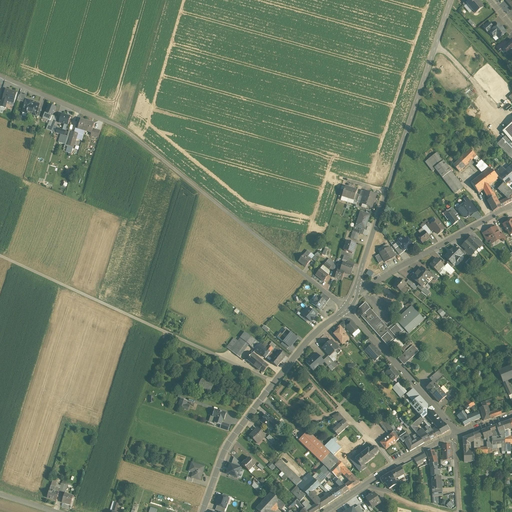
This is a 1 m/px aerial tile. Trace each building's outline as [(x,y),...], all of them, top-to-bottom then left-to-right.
[(482,7),(476,0),(471,0),(467,4),(475,13),(482,7)] [(489,23),(483,28),(487,33),(493,28),(489,23)] [(499,25),(489,33),(494,38),(496,36),(499,39),(506,33),(499,25)] [(506,45),(503,48),(504,49),(506,52),(508,52),(509,53),(511,54),(511,52),(511,40),(506,45)] [(503,42),(497,48),(500,52),(504,49),(503,48),(506,45),(503,42)] [(2,102),(0,107),(5,109),(7,102),(14,104),(17,93),(5,90),(2,102)] [(19,101),(25,103),(27,95),(21,93),(19,101)] [(30,102),(26,101),(22,116),(26,117),(27,112),(35,115),(37,108),(38,106),(29,103),(30,102)] [(56,108),(49,105),(45,113),(49,115),(52,116),(53,116),(56,108)] [(52,116),(49,115),(47,120),(50,121),(47,130),(53,132),(57,118),(53,116),(52,116)] [(70,117),(61,115),(59,123),(64,125),(68,126),(70,117)] [(87,122),(80,120),(78,129),(81,130),(81,129),(85,130),(87,122)] [(94,124),(87,122),(85,130),(88,132),(88,133),(91,133),(92,130),(94,124)] [(511,123),(502,132),(506,136),(511,143),(511,123)] [(81,130),(78,129),(76,129),(74,133),(77,134),(76,139),(82,141),(85,130),(81,129),(81,130)] [(100,132),(92,130),(91,133),(91,136),(98,138),(100,132)] [(72,132),(67,146),(73,148),(76,139),(77,134),(74,133),(72,132)] [(61,135),(58,143),(65,145),(67,136),(65,136),(61,135)] [(511,144),(505,137),(497,144),(511,159),(511,144)] [(477,157),(470,150),(456,163),(462,169),(473,159),(474,160),(477,157)] [(463,188),(437,153),(425,162),(432,172),(436,169),(454,194),(463,188)] [(489,169),(481,161),(478,164),(477,165),(484,173),(489,169)] [(456,163),(453,166),(459,172),(462,169),(456,163)] [(511,181),(511,165),(506,171),(498,178),(504,184),(506,186),(507,186),(510,183),(511,181)] [(502,167),(494,174),(498,178),(506,171),(502,167)] [(494,174),(489,169),(484,173),(483,174),(490,184),(498,178),(494,174)] [(483,174),(471,184),(478,193),(483,190),(487,187),(490,184),(483,174)] [(511,192),(506,186),(504,184),(502,186),(501,186),(498,189),(509,199),(511,202),(511,201),(511,192)] [(351,189),(345,187),(344,190),(342,197),(348,199),(351,189)] [(492,194),(487,187),(483,190),(487,197),(492,194)] [(357,191),(351,189),(348,199),(354,201),(356,194),(357,191)] [(376,195),(364,191),(363,196),(365,197),(362,204),(372,208),(376,195)] [(499,204),(495,197),(493,193),(492,194),(487,197),(489,200),(487,201),(493,212),(501,207),(499,204)] [(474,207),(467,197),(463,200),(466,204),(467,204),(471,209),(474,207)] [(509,199),(499,204),(501,207),(504,206),(511,202),(509,199)] [(466,204),(458,210),(464,218),(466,218),(468,217),(468,215),(472,212),(472,211),(471,209),(467,204),(466,204)] [(457,214),(452,207),(447,211),(449,214),(450,213),(450,214),(452,213),(454,216),(457,214)] [(369,215),(361,213),(356,227),(360,228),(364,230),(365,230),(369,215)] [(452,213),(450,214),(450,213),(449,214),(445,217),(447,221),(449,220),(453,225),(457,222),(456,222),(458,221),(454,216),(452,213)] [(511,220),(511,221),(503,225),(506,231),(507,231),(509,235),(511,234),(511,220)] [(431,225),(431,226),(434,230),(437,234),(444,230),(437,221),(431,225)] [(431,225),(429,223),(425,225),(431,232),(434,230),(431,226),(431,225)] [(427,235),(431,232),(425,225),(421,228),(424,232),(427,235)] [(495,228),(486,233),(486,234),(490,240),(492,244),(501,239),(500,236),(495,228)] [(359,234),(353,232),(351,239),(356,240),(359,234)] [(424,232),(418,237),(419,240),(421,243),(421,242),(422,243),(429,238),(427,235),(424,232)] [(402,237),(397,240),(401,245),(399,246),(403,251),(403,250),(406,249),(407,251),(413,246),(412,245),(408,240),(407,239),(404,241),(402,237)] [(475,241),(471,237),(467,242),(476,251),(481,246),(475,241)] [(355,244),(347,241),(344,251),(352,254),(355,244)] [(476,251),(467,242),(462,246),(466,250),(471,255),(476,251)] [(399,246),(395,250),(399,256),(404,252),(403,250),(403,251),(399,246)] [(458,251),(454,247),(449,252),(458,260),(460,257),(462,255),(458,251)] [(389,248),(380,254),(384,261),(385,263),(395,257),(389,248)] [(449,252),(444,257),(448,261),(452,264),(454,262),(455,263),(458,260),(449,252)] [(380,254),(375,257),(379,264),(384,261),(380,254)] [(307,258),(304,255),(298,262),(305,267),(311,261),(307,258)] [(334,263),(329,259),(326,263),(331,267),(334,263)] [(441,263),(437,259),(433,263),(434,263),(430,267),(437,273),(438,273),(439,274),(442,272),(440,270),(443,266),(440,263),(441,263)] [(347,265),(344,264),(343,267),(341,272),(344,273),(350,275),(353,267),(347,265)] [(329,270),(323,265),(320,269),(328,276),(330,271),(329,270)] [(428,274),(421,268),(416,273),(428,284),(433,278),(428,274)] [(328,276),(320,269),(315,275),(323,282),(328,276)] [(341,272),(337,271),(334,278),(342,281),(344,273),(341,272)] [(438,278),(431,272),(428,274),(433,278),(436,281),(438,278)] [(428,284),(416,273),(411,279),(419,285),(423,289),(424,289),(428,284)] [(406,284),(400,279),(394,286),(403,294),(407,290),(403,287),(406,284)] [(330,299),(323,293),(320,296),(323,298),(321,300),(326,303),(326,304),(330,299)] [(318,297),(314,302),(313,301),(311,304),(314,306),(314,305),(320,310),(326,303),(321,300),(318,297)] [(396,321),(388,329),(370,309),(365,303),(358,309),(362,314),(360,316),(381,339),(387,346),(402,332),(404,330),(396,321)] [(411,307),(396,321),(404,330),(402,332),(405,336),(408,334),(424,320),(411,307)] [(316,315),(308,309),(302,315),(302,316),(308,320),(310,322),(312,321),(314,320),(313,319),(316,315)] [(302,315),(301,314),(299,317),(306,323),(308,320),(302,316),(302,315)] [(347,326),(346,327),(346,328),(352,335),(358,330),(351,322),(347,326)] [(340,326),(336,329),(338,331),(340,330),(343,334),(346,332),(343,330),(340,326)] [(338,331),(334,335),(342,344),(348,339),(343,334),(340,330),(338,331)] [(255,341),(245,332),(240,338),(248,345),(250,347),(255,341)] [(280,333),(277,337),(283,342),(284,343),(286,341),(291,345),(293,342),(294,342),(297,339),(288,332),(287,333),(284,332),(282,335),(280,333)] [(234,338),(226,348),(230,351),(238,341),(234,338)] [(238,341),(230,351),(238,357),(248,345),(240,338),(238,341)] [(283,342),(281,345),(287,349),(291,345),(286,341),(284,343),(283,342)] [(331,341),(322,349),(330,357),(335,352),(334,351),(337,348),(331,341)] [(260,344),(255,351),(261,356),(262,355),(261,355),(266,349),(260,344)] [(372,345),(366,351),(375,361),(381,356),(372,345)] [(413,346),(398,359),(404,365),(411,358),(411,359),(418,352),(413,346)] [(270,353),(266,349),(261,355),(262,355),(266,359),(269,354),(270,353)] [(261,356),(255,351),(253,354),(262,361),(266,359),(262,355),(261,356)] [(279,351),(275,357),(281,362),(285,356),(279,351)] [(262,361),(253,354),(247,361),(254,366),(257,362),(260,364),(262,361)] [(323,361),(316,354),(306,363),(312,371),(323,361)] [(273,358),(271,362),(277,367),(281,362),(275,357),(273,358)] [(333,362),(328,357),(325,359),(334,369),(338,366),(334,361),(333,362)] [(334,369),(325,359),(323,361),(332,371),(334,369)] [(260,364),(257,368),(258,369),(263,373),(268,366),(262,361),(260,364)] [(511,370),(510,366),(498,372),(500,377),(503,383),(506,381),(511,378),(511,370)] [(399,376),(392,368),(388,371),(386,373),(393,381),(399,376)] [(439,370),(429,379),(433,382),(434,383),(443,375),(439,370)] [(213,385),(201,380),(198,388),(210,394),(213,385)] [(511,401),(511,395),(506,381),(503,383),(505,388),(507,394),(511,402),(511,401)] [(433,382),(426,388),(432,395),(432,396),(439,389),(434,383),(433,382)] [(402,387),(398,383),(393,387),(398,392),(402,387)] [(505,388),(499,390),(501,396),(507,394),(505,388)] [(413,389),(403,398),(405,400),(415,392),(413,389)] [(439,389),(432,396),(433,396),(437,401),(439,403),(446,397),(445,396),(439,389)] [(415,392),(405,400),(410,405),(419,397),(415,392)] [(449,392),(445,396),(446,397),(450,402),(455,398),(449,392)] [(432,410),(419,397),(410,405),(421,418),(422,419),(428,413),(432,411),(432,410)] [(186,401),(181,399),(178,407),(187,410),(189,406),(185,405),(186,401)] [(471,399),(456,410),(459,414),(462,412),(463,412),(470,408),(471,407),(474,405),(471,399)] [(494,399),(480,404),(482,408),(486,406),(496,404),(494,399)] [(482,408),(479,408),(483,421),(490,419),(489,415),(486,406),(482,408)] [(226,414),(214,410),(212,417),(216,418),(214,424),(220,426),(221,426),(222,423),(223,420),(224,420),(226,414)] [(443,423),(432,411),(428,413),(440,426),(443,423)] [(459,414),(457,416),(461,422),(464,427),(464,426),(470,423),(471,423),(470,423),(474,421),(480,419),(478,413),(477,411),(474,412),(473,413),(473,415),(467,418),(463,412),(462,412),(459,414)] [(269,419),(266,415),(262,418),(263,419),(260,422),(268,430),(271,427),(272,428),(275,425),(272,422),(271,421),(270,419),(269,419)] [(341,416),(336,420),(340,424),(343,421),(345,420),(341,416)] [(419,420),(411,427),(417,434),(420,431),(416,427),(424,421),(422,419),(421,418),(419,420)] [(394,432),(383,419),(378,422),(386,433),(387,432),(389,436),(390,435),(393,432),(394,433),(394,432)] [(511,419),(502,423),(501,423),(505,431),(508,430),(511,428),(511,419)] [(340,424),(332,430),(337,436),(348,426),(343,421),(340,424)] [(230,426),(222,423),(221,426),(220,426),(219,429),(228,432),(230,426)] [(440,426),(433,432),(436,437),(442,435),(449,430),(443,423),(440,426)] [(505,431),(501,423),(496,426),(497,429),(500,437),(501,437),(502,439),(505,438),(505,437),(505,431)] [(496,426),(489,428),(492,436),(491,436),(491,438),(496,438),(494,432),(495,431),(494,430),(497,429),(496,426)] [(489,428),(477,432),(479,438),(483,437),(484,439),(487,438),(491,436),(492,436),(489,428)] [(257,429),(250,436),(258,444),(257,443),(264,436),(265,437),(257,429)] [(433,432),(430,429),(427,431),(428,431),(433,438),(436,437),(433,432)] [(426,434),(422,430),(420,431),(417,434),(416,434),(417,435),(424,443),(430,440),(426,434)] [(324,447),(308,431),(298,441),(321,463),(330,453),(327,450),(324,447)] [(394,433),(393,432),(390,435),(395,442),(395,443),(399,440),(394,433)] [(409,438),(405,432),(400,436),(398,437),(400,439),(403,442),(404,441),(409,438)] [(473,434),(463,438),(463,446),(463,449),(467,448),(469,448),(469,443),(474,441),(473,440),(473,434)] [(275,441),(269,435),(266,438),(272,444),(275,441)] [(389,436),(381,443),(382,444),(381,445),(386,450),(395,442),(390,435),(389,436)] [(424,443),(417,435),(414,438),(418,446),(424,443)] [(409,438),(404,441),(410,451),(415,448),(409,438)] [(333,440),(332,440),(324,447),(327,450),(330,453),(334,456),(341,449),(335,443),(336,441),(334,439),(333,440)] [(362,454),(361,454),(361,455),(359,456),(358,457),(357,455),(356,456),(357,456),(355,457),(354,457),(355,459),(355,460),(361,467),(362,467),(363,468),(365,466),(364,465),(365,465),(365,464),(367,463),(368,462),(370,460),(371,460),(373,458),(374,457),(373,456),(376,454),(376,455),(377,454),(376,454),(377,452),(378,453),(378,452),(378,450),(378,449),(377,449),(376,448),(376,447),(376,448),(374,447),(373,447),(372,447),(370,444),(369,444),(366,447),(365,447),(366,448),(367,449),(367,450),(365,452),(364,452),(362,454)] [(450,446),(443,446),(443,452),(445,452),(445,460),(451,460),(450,446)] [(341,449),(334,456),(338,460),(341,463),(348,456),(341,449)] [(434,451),(427,453),(428,457),(426,458),(428,461),(429,461),(433,460),(433,458),(436,457),(434,451)] [(464,452),(464,462),(474,462),(474,452),(469,452),(468,452),(464,452)] [(427,453),(414,460),(418,466),(423,463),(422,460),(426,458),(428,457),(427,453)] [(361,467),(355,460),(355,459),(354,457),(355,457),(357,456),(356,456),(357,455),(356,454),(350,460),(360,473),(364,469),(363,468),(362,467),(361,467)] [(433,460),(429,461),(430,463),(431,469),(436,467),(437,467),(437,463),(437,462),(436,457),(433,458),(433,460)] [(234,458),(231,465),(239,468),(240,464),(234,458)] [(249,458),(245,462),(245,461),(241,465),(249,471),(255,464),(249,458)] [(280,460),(274,465),(296,486),(301,481),(280,460)] [(341,463),(338,460),(334,464),(349,479),(353,476),(345,468),(345,467),(341,463)] [(204,467),(192,463),(190,468),(194,470),(192,477),(200,480),(204,467)] [(410,471),(406,464),(404,465),(401,467),(405,474),(410,471)] [(227,474),(236,478),(240,468),(239,468),(231,465),(230,465),(227,474)] [(401,467),(393,471),(397,479),(405,474),(401,467)] [(436,467),(431,469),(431,477),(440,476),(439,470),(437,470),(437,467),(436,467)] [(331,473),(326,468),(322,473),(326,477),(331,473)] [(390,473),(386,475),(380,479),(383,485),(385,483),(389,489),(397,485),(394,480),(390,473)] [(302,491),(314,479),(309,474),(301,481),(296,486),(298,488),(302,491)] [(324,480),(319,476),(315,480),(319,485),(324,480)] [(359,483),(353,476),(349,479),(352,482),(345,487),(349,490),(359,483)] [(314,479),(302,491),(306,494),(308,496),(312,493),(313,492),(319,486),(320,486),(319,485),(315,480),(314,479)] [(440,481),(431,481),(432,489),(435,489),(441,489),(441,488),(440,481)] [(340,487),(337,489),(341,495),(349,490),(345,487),(344,485),(340,487)] [(297,498),(302,491),(298,488),(292,494),(297,498)] [(331,493),(330,494),(334,500),(341,495),(337,489),(331,493)] [(53,491),(49,490),(47,498),(56,501),(59,493),(53,491)] [(302,491),(297,498),(300,501),(306,494),(302,491)] [(271,493),(256,509),(259,511),(279,511),(282,509),(285,506),(271,493)] [(315,496),(312,493),(308,496),(316,505),(319,509),(320,509),(324,506),(320,501),(315,496)] [(374,493),(366,499),(366,500),(370,506),(371,507),(373,506),(374,507),(381,503),(374,493)] [(73,497),(64,494),(62,503),(70,505),(73,497)] [(329,495),(324,498),(320,501),(324,506),(334,500),(330,494),(329,495)] [(222,497),(219,496),(216,505),(217,506),(225,509),(227,503),(226,503),(228,499),(222,497)] [(299,502),(295,498),(286,507),(289,510),(294,506),(299,502)] [(302,505),(299,502),(296,504),(302,510),(305,508),(302,505)]
